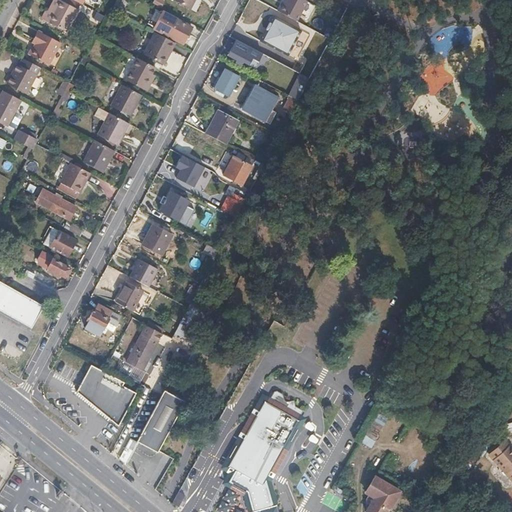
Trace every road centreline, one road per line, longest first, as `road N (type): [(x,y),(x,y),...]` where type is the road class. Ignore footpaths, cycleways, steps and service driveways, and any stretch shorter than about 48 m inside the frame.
road 1 (residential): [(16,402),(236,0)]
road 2 (secondary): [(149,511),(16,402)]
road 3 (secondary): [(2,417),(118,511)]
